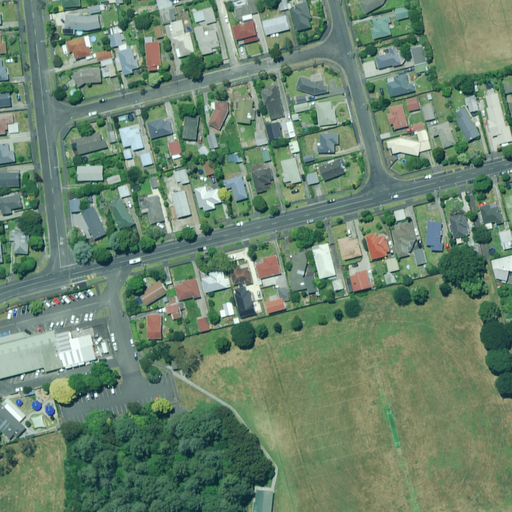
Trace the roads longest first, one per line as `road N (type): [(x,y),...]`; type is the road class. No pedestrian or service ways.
road 1 (tertiary): [(62,276),(383,196)]
road 2 (residential): [(44,118),(344,45)]
road 3 (residential): [(62,276),(44,118)]
road 4 (residential): [(383,196),(344,45)]
road 5 (tertiary): [(383,196),(511,163)]
